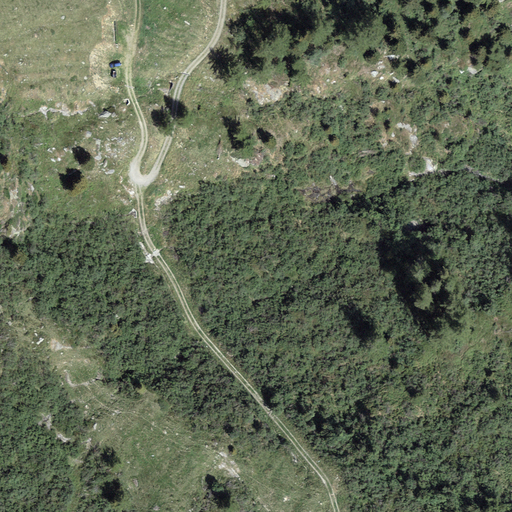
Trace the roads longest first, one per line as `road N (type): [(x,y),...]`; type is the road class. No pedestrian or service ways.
road 1 (track): [(137,178),(143,233),(193,325),(313,466),(333,511)]
road 2 (track): [(223,0),(218,35),(182,73),(172,133),(151,181),(137,178)]
road 3 (track): [(137,178),(144,130),(127,79),(137,0)]
